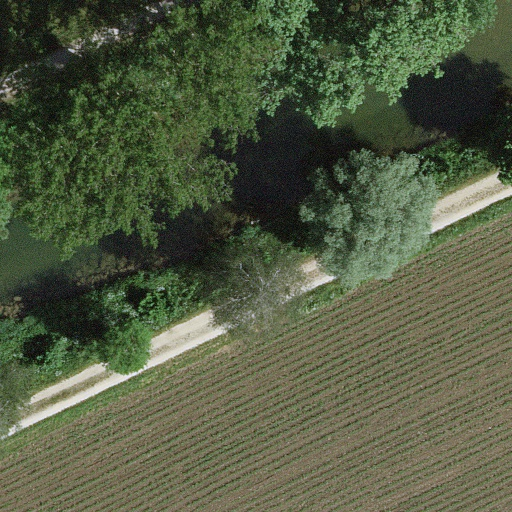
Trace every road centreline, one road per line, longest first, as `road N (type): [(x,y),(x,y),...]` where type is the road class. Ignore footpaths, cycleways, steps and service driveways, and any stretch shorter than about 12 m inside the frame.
road 1 (track): [(0,433),(511,185)]
road 2 (track): [(179,0),(0,86)]
